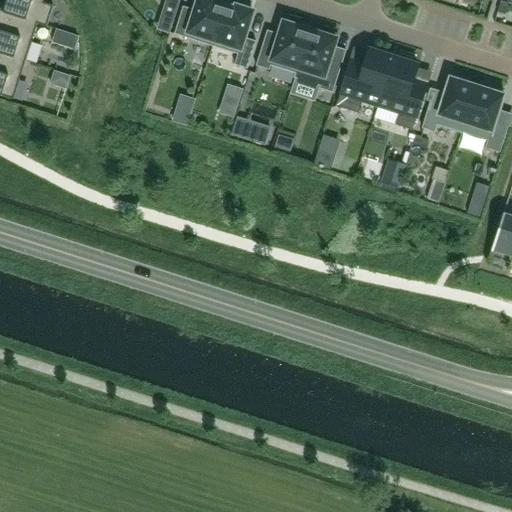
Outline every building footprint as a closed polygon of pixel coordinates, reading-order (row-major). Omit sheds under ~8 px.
[(38,23),(37,24),(46,27),(53,5),(44,2),(44,0),(6,0),(3,10),(3,11),(38,23)] [(212,46),(226,5),(216,2),(217,0),(197,0),(195,10),(183,7),(175,34),(212,46)] [(508,3),(501,1),(497,12),(505,15),(508,3)] [(226,5),(212,46),(238,54),(234,65),(247,69),(256,42),(245,38),(253,11),(236,6),(235,8),(226,5)] [(0,52),(26,60),(37,24),(38,23),(3,11),(3,10),(0,9),(0,52)] [(271,65),(295,73),(296,73),(310,29),(301,26),(300,27),(283,22),(279,34),(267,30),(256,66),(269,70),(271,65)] [(296,73),(295,73),(294,78),(320,86),(319,89),(333,93),(342,62),(331,58),(337,38),(319,33),(320,32),(310,29),(296,73)] [(351,59),(336,106),(359,113),(363,101),(378,105),(394,57),(369,49),(365,63),(351,59)] [(0,52),(0,95),(13,99),(26,60),(0,52)] [(395,125),(413,130),(428,83),(414,79),(418,65),(394,57),(378,105),(399,112),(395,125)] [(430,101),(422,128),(435,132),(437,124),(462,132),(476,86),(465,83),(466,79),(451,74),(445,93),(442,105),(430,101)] [(476,86),(462,132),(487,140),(485,148),(500,153),(508,126),(495,122),(499,110),(505,91),(489,86),(488,90),(476,86)] [(279,136),(275,150),(290,155),(294,141),(279,136)] [(492,247),(492,250),(493,250),(511,256),(511,215),(504,213),(493,245),(492,247)]
